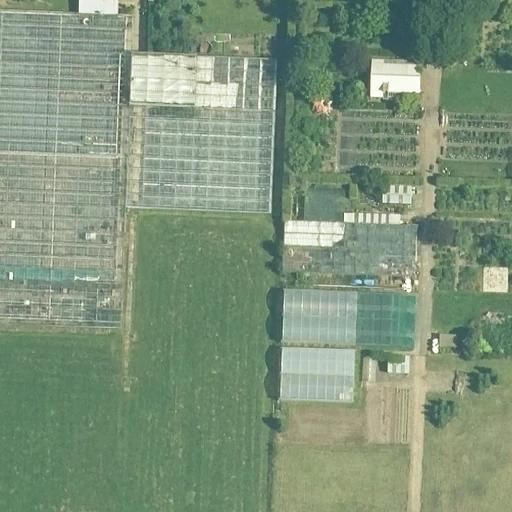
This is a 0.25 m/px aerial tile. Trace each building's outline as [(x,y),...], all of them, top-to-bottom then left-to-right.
[(80,1),(79,16),(0,12),(0,327),(122,331),(126,211),(272,218),(278,63),(198,59),(132,56),(134,18),(119,18),(118,4),(118,0),(93,0),(93,2),(80,1)] [(422,63),(373,61),(372,97),(421,99),(422,63)] [(382,205),(411,206),(411,187),(398,186),(398,188),(382,187),(382,205)] [(284,222),(282,274),(417,279),(419,228),(284,222)] [(417,298),(285,293),(283,344),(415,349),(417,298)] [(475,333),(474,343),(491,346),(492,336),(475,333)] [(354,353),(282,350),(280,401),(352,404),(354,353)] [(409,358),(388,357),(387,375),(409,376),(409,358)]
